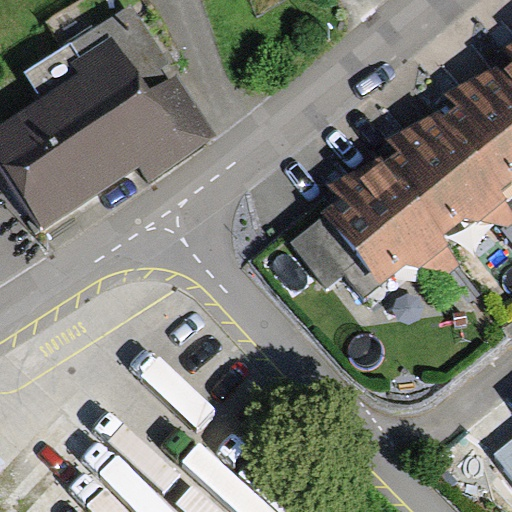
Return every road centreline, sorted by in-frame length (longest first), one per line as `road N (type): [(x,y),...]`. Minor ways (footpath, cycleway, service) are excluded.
road 1 (residential): [(511,360),(421,430),(356,436),(153,222)]
road 2 (residential): [(439,0),(153,222)]
road 3 (residential): [(153,222),(0,319)]
